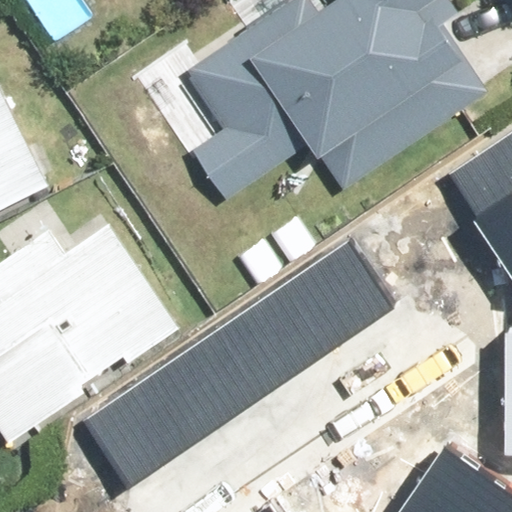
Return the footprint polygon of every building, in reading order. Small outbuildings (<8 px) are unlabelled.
[(323,0),(303,14),(294,0),(291,0),(184,70),(220,124),(186,146),(220,198),(254,177),(299,148),(307,160),(317,154),(340,190),(485,96),(440,27),(452,20),(439,0),(323,0)] [(0,62),(0,203),(56,174),(0,62)] [(511,326),(506,326),(504,450),(511,449),(511,146),(462,180),(485,214),(477,220),(511,270),(511,326)] [(0,434),(3,438),(176,326),(109,221),(60,253),(42,226),(0,252),(0,434)] [(351,240),(91,417),(134,480),(394,304),(351,240)] [(511,511),(511,495),(447,450),(403,511),(511,511)]
